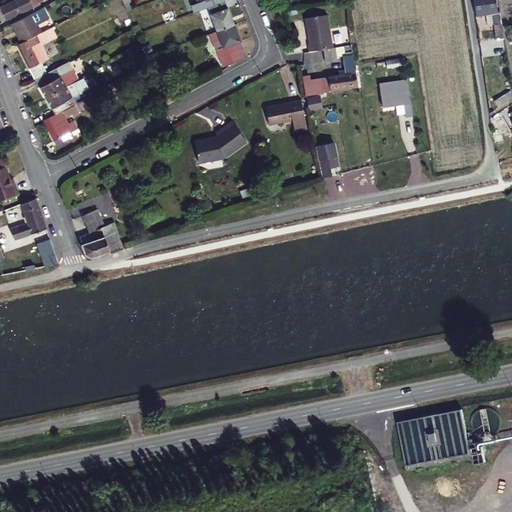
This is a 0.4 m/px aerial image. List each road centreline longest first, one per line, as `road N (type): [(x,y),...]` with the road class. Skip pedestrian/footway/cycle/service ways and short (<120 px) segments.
road 1 (residential): [(43,178),(77,269),(164,242),(495,173)]
road 2 (unclassified): [(511,373),(0,475)]
road 3 (residential): [(252,0),(266,40),(262,60),(43,178)]
road 4 (residential): [(495,173),(467,0)]
road 5 (residential): [(0,65),(43,178)]
